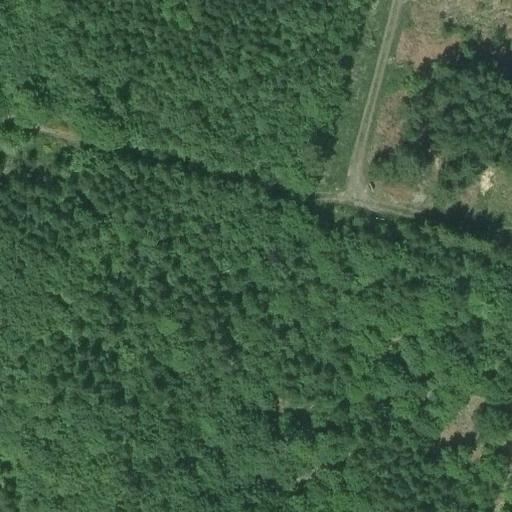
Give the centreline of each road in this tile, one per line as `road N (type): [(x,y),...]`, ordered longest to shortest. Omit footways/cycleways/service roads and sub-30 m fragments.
road 1 (track): [(0,124),(344,202)]
road 2 (track): [(398,0),(344,202)]
